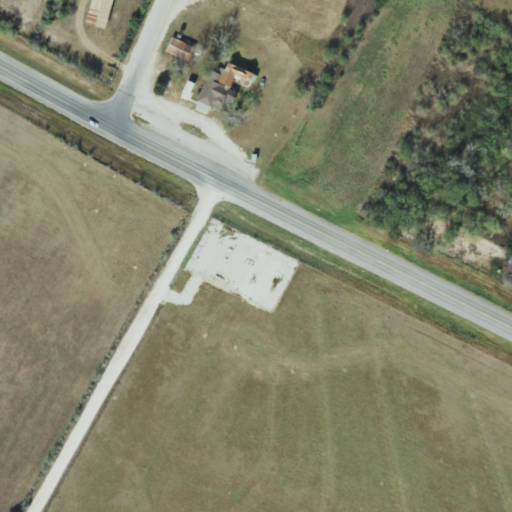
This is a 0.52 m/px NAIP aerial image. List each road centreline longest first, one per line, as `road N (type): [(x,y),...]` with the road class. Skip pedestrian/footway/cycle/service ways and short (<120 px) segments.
road 1 (primary): [(511,330),(110,126)]
road 2 (residential): [(225,190),(36,511)]
road 3 (residential): [(110,126),(168,0)]
road 4 (primary): [(110,126),(0,64)]
